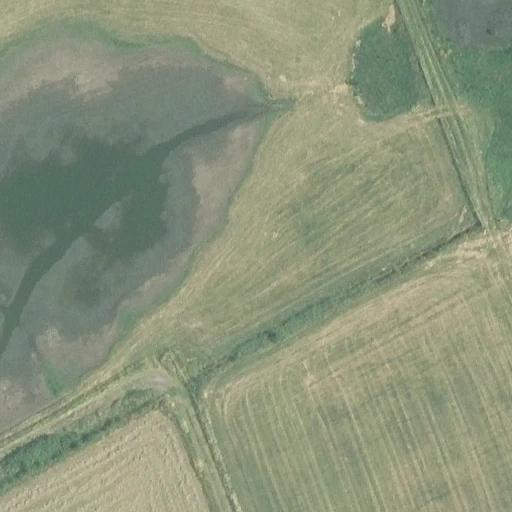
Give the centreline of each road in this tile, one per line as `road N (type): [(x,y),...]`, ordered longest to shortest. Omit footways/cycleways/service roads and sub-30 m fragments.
road 1 (track): [(0,462),(159,377),(220,511)]
road 2 (track): [(408,0),(511,273)]
